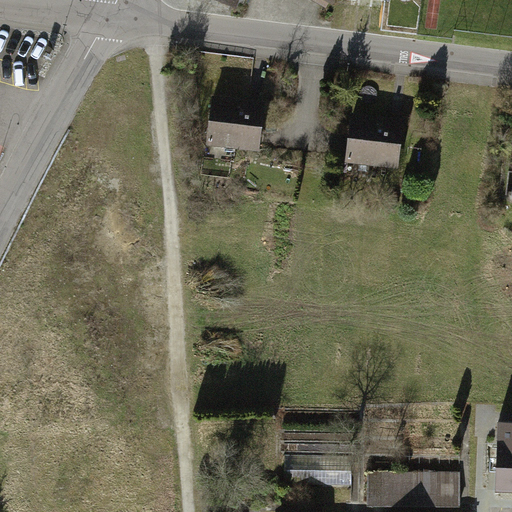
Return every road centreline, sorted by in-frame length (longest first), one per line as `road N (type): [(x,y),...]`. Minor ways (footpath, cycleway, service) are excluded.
road 1 (residential): [(111,17),(511,71)]
road 2 (residential): [(0,223),(55,105),(111,17)]
